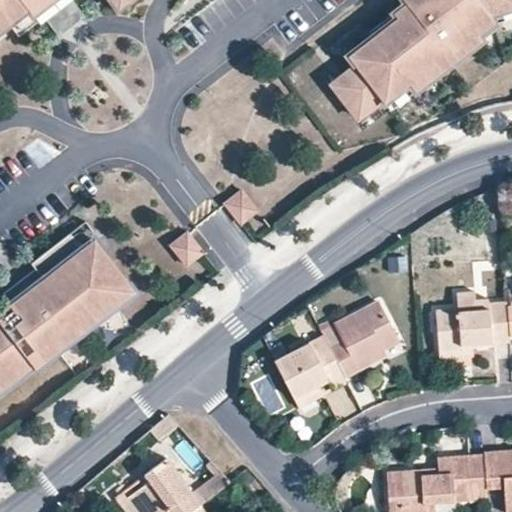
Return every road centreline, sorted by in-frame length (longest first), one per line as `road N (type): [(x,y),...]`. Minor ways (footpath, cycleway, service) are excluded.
road 1 (residential): [(186,372),(397,200),(511,159)]
road 2 (residential): [(511,398),(402,412),(365,429),(289,492)]
road 3 (residential): [(14,511),(186,372)]
road 4 (residential): [(289,492),(186,372)]
